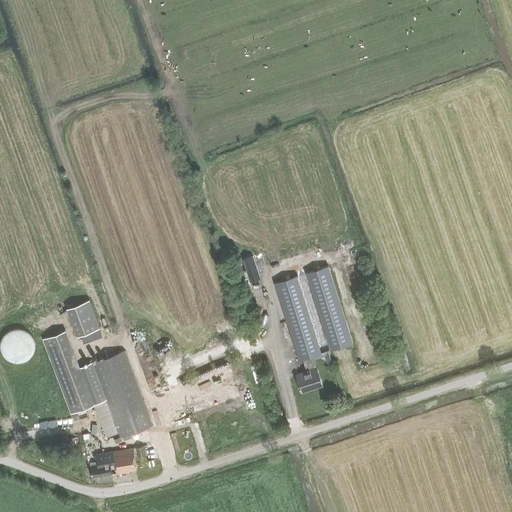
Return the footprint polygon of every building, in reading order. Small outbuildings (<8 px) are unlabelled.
[(244,278),(245,282),(256,278),(253,270),(249,257),(243,259),(246,269),(239,271),(242,279),(244,278)] [(328,266),(305,273),(327,345),(320,348),(297,276),(274,283),(298,359),(302,358),(306,371),(296,374),(301,392),(322,385),(317,368),(316,368),(312,355),(352,342),(328,266)] [(95,299),(71,306),(80,335),(103,328),(95,299)] [(92,362),(120,437),(152,425),(124,350),(92,362)] [(134,454),(133,448),(112,451),(96,454),(97,464),(90,465),(92,478),(97,477),(98,482),(112,480),(109,461),(114,460),(116,473),(129,471),(129,469),(136,468),(134,456),(137,455),(138,463),(146,461),(143,445),(135,447),(136,453),(134,454)]
